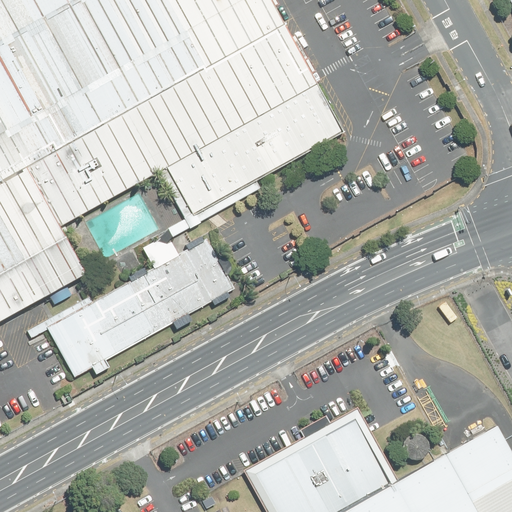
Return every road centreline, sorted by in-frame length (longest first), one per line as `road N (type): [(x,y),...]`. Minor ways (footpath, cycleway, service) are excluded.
road 1 (primary): [(511,229),(365,289),(0,493)]
road 2 (unclassified): [(511,145),(439,0)]
